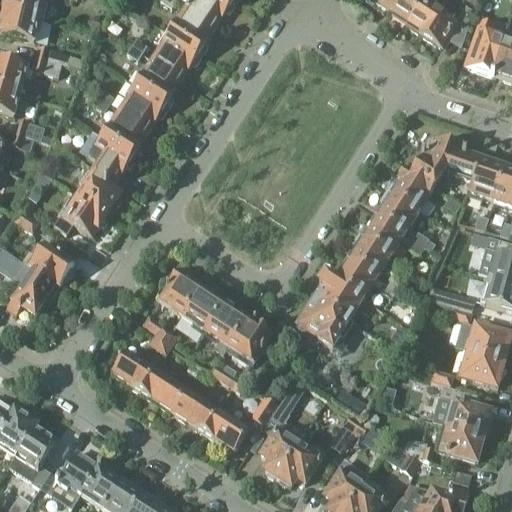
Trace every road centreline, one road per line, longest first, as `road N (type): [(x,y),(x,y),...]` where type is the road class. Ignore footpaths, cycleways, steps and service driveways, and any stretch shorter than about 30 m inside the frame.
road 1 (residential): [(161,222),(276,295),(406,93)]
road 2 (residential): [(319,28),(289,29),(161,222)]
road 3 (residential): [(245,511),(53,387)]
road 4 (residential): [(53,387),(161,222)]
